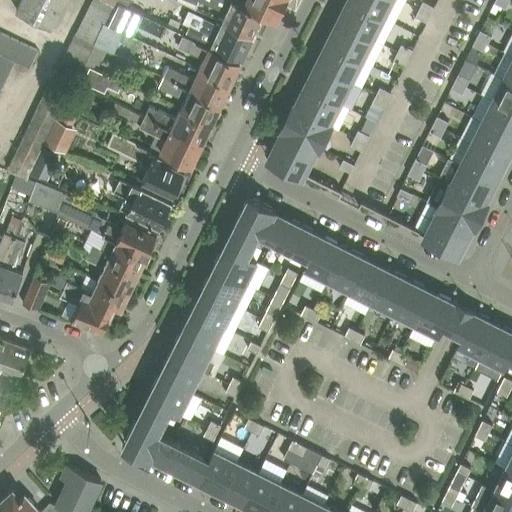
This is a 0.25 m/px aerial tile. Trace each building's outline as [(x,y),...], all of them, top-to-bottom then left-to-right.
[(44,0),(21,0),(18,7),(54,24),(61,8),(44,0)] [(96,0),(92,0),(88,8),(107,17),(112,7),(96,0)] [(253,33),(263,12),(239,0),(180,0),(197,8),(199,0),(206,0),(228,8),(223,19),(253,33)] [(239,0),(263,12),(273,16),(278,18),(282,9),(283,9),(286,0),(239,0)] [(382,14),(353,0),(348,0),(339,19),(342,21),(372,36),(382,14)] [(389,0),(353,0),(382,14),(389,0)] [(431,12),(435,5),(425,0),(423,0),(420,7),(431,12)] [(431,12),(420,7),(416,14),(427,20),(431,12)] [(88,8),(84,18),(103,27),(104,23),(107,17),(88,8)] [(242,56),(253,33),(223,19),(221,22),(205,15),(199,26),(191,22),(187,30),(224,48),(242,56)] [(84,18),(79,27),(98,37),(103,27),(84,18)] [(372,36),(342,21),(339,19),(328,41),(361,57),(372,36)] [(79,27),(74,37),(93,46),(96,40),(98,37),(79,27)] [(481,28),(477,35),(489,41),(492,33),(481,28)] [(2,30),(0,34),(0,51),(3,53),(12,34),(2,30)] [(241,60),(223,51),(184,33),(179,43),(205,55),(200,65),(232,79),(241,60)] [(12,34),(3,53),(12,57),(21,39),(12,34)] [(489,41),(477,35),(473,43),(485,49),(489,41)] [(74,37),(69,47),(89,56),(93,46),(74,37)] [(21,39),(12,57),(15,59),(21,62),(30,44),(21,39)] [(101,64),(109,46),(96,40),(93,46),(89,56),(87,61),(95,65),(97,62),(101,64)] [(361,57),(328,41),(318,62),(320,64),(350,79),(361,57)] [(402,42),(398,49),(410,55),(414,47),(402,42)] [(30,44),(21,62),(31,67),(40,49),(30,44)] [(69,47),(64,56),(84,66),(87,61),(89,56),(69,47)] [(410,55),(398,49),(394,57),(406,63),(410,55)] [(0,51),(0,63),(10,69),(15,59),(12,57),(3,53),(0,51)] [(64,56),(59,68),(75,76),(78,78),(84,66),(64,56)] [(350,79),(320,64),(318,62),(307,84),(339,100),(350,79)] [(0,63),(0,75),(6,79),(10,69),(0,63)] [(222,99),(232,79),(200,65),(196,75),(170,63),(165,73),(222,99)] [(123,81),(98,69),(91,65),(90,69),(84,80),(106,90),(109,83),(120,89),(123,81)] [(56,67),(52,77),(70,86),(75,76),(59,68),(56,67)] [(459,71),(456,78),(467,84),(471,76),(459,71)] [(212,120),(222,99),(165,73),(160,84),(186,96),(182,105),(212,120)] [(52,77),(47,87),(65,96),(70,86),(52,77)] [(511,106),(511,79),(506,77),(495,98),(511,106)] [(463,92),(467,84),(456,78),(452,86),(463,92)] [(339,100),(307,84),(296,105),(294,104),(330,122),(329,121),(339,100)] [(80,85),(72,105),(86,111),(94,91),(80,85)] [(388,98),(392,90),(381,85),(377,92),(388,98)] [(47,87),(42,97),(60,105),(61,104),(65,96),(47,87)] [(388,98),(377,92),(373,100),(384,106),(388,98)] [(42,97),(38,106),(56,115),(60,105),(42,97)] [(511,133),(511,106),(495,98),(484,119),(511,133)] [(141,112),(117,100),(113,107),(138,119),(141,112)] [(203,140),(212,120),(182,105),(177,115),(151,103),(146,114),(203,140)] [(330,122),(294,104),(294,105),(296,106),(293,112),(291,111),(290,112),(292,113),(289,119),(287,118),(286,119),(289,120),(286,126),(283,125),(283,126),(319,144),(319,143),(318,142),(321,136),(322,137),(323,136),(321,135),(324,129),(326,130),(326,129),(325,128),(328,122),(329,123),(330,122)] [(62,105),(45,140),(67,150),(78,126),(72,124),(78,112),(62,105)] [(38,106),(33,116),(51,125),(56,115),(38,106)] [(438,113),(434,121),(445,127),(449,119),(438,113)] [(192,162),(203,140),(146,114),(141,124),(157,132),(152,143),(192,162)] [(33,116),(28,126),(46,135),(51,125),(33,116)] [(506,157),(511,145),(511,133),(484,119),(473,141),(506,157)] [(442,135),(445,127),(434,121),(430,129),(442,135)] [(28,126),(24,136),(42,144),(46,135),(28,126)] [(319,144),(283,126),(285,127),(282,135),(272,154),(304,171),(317,144),(319,144)] [(359,127),(355,135),(366,141),(370,133),(359,127)] [(134,139),(115,130),(111,138),(109,144),(142,159),(141,162),(150,166),(144,180),(145,180),(162,189),(162,188),(175,193),(175,192),(178,193),(184,181),(181,180),(185,171),(168,163),(170,160),(151,152),(152,148),(134,139)] [(366,141),(355,135),(351,143),(363,149),(366,141)] [(24,136),(19,145),(37,154),(39,149),(42,144),(24,136)] [(495,179),(506,157),(473,141),(463,162),(495,179)] [(19,145),(14,155),(32,164),(37,154),(19,145)] [(51,154),(39,149),(37,154),(32,164),(27,175),(39,180),(51,154)] [(14,155),(9,166),(16,169),(27,175),(32,164),(14,155)] [(416,156),(412,164),(424,170),(428,162),(416,156)] [(352,170),(356,162),(344,157),(340,165),(352,170)] [(485,200),(491,186),(495,179),(463,162),(452,183),(451,183),(486,201),(487,201),(485,200)] [(420,178),(424,170),(412,164),(409,172),(420,178)] [(17,172),(12,185),(34,193),(39,180),(17,172)] [(170,200),(155,193),(156,191),(133,180),(132,182),(120,176),(115,187),(126,192),(120,205),(163,225),(168,214),(165,212),(170,200)] [(67,192),(39,180),(34,193),(31,200),(58,211),(65,195),(67,192)] [(486,202),(486,201),(451,183),(450,184),(452,184),(449,190),(447,190),(447,191),(448,192),(445,198),(444,197),(443,198),(445,199),(442,205),(440,204),(440,205),(476,223),(476,222),(474,221),(477,215),(479,216),(479,215),(477,214),(480,208),(482,209),(483,208),(481,207),(484,201),(486,202)] [(402,185),(398,193),(409,199),(413,191),(402,185)] [(275,237),(287,213),(286,212),(286,214),(276,209),(277,207),(249,194),(246,201),(235,221),(225,242),(258,259),(258,258),(248,253),(260,230),(275,237)] [(98,210),(65,195),(58,211),(91,225),(96,213),(98,210)] [(459,249),(469,229),(473,222),(475,223),(476,223),(440,205),(441,206),(427,233),(459,249)] [(158,231),(140,222),(127,216),(123,226),(96,213),(91,225),(107,233),(148,252),(152,243),(154,245),(159,234),(157,233),(158,231)] [(287,213),(275,237),(307,254),(311,256),(306,266),(329,277),(346,243),(346,242),(345,244),(338,240),(323,233),(318,230),(293,218),(287,214),(287,213)] [(0,276),(16,233),(6,229),(0,245),(0,276)] [(0,276),(0,291),(14,297),(24,268),(17,266),(27,237),(16,233),(0,276)] [(148,252),(107,233),(101,246),(93,242),(90,249),(138,272),(148,252)] [(258,259),(225,242),(214,264),(247,280),(258,259)] [(351,288),(367,255),(346,244),(347,243),(346,243),(329,277),(351,288)] [(129,291),(138,272),(90,249),(87,256),(105,264),(99,277),(129,291)] [(372,299),(390,264),(389,264),(389,266),(367,255),(351,288),(372,299)] [(247,280),(214,264),(203,286),(236,302),(247,280)] [(394,310),(411,277),(390,266),(391,265),(390,264),(372,299),(394,310)] [(289,265),(285,273),(295,278),(299,270),(289,265)] [(51,280),(35,273),(24,300),(40,307),(51,280)] [(58,273),(53,281),(63,286),(68,278),(58,273)] [(291,285),(295,278),(285,273),(281,280),(291,285)] [(122,306),(129,291),(99,277),(93,290),(69,279),(65,287),(112,309),(115,303),(122,306)] [(416,321),(433,286),(432,288),(411,277),(394,310),(416,321)] [(236,302),(203,286),(192,307),(224,324),(236,302)] [(433,286),(416,321),(437,331),(441,323),(453,329),(464,335),(460,343),(482,354),(499,319),(498,319),(498,321),(491,317),(476,310),(465,304),(455,299),(440,292),(433,288),(434,287),(433,286)] [(105,323),(112,309),(65,287),(61,295),(68,299),(78,303),(71,319),(82,323),(88,326),(88,325),(89,322),(98,326),(99,326),(100,326),(102,326),(103,326),(104,325),(105,324),(105,323)] [(309,316),(314,306),(307,302),(302,312),(309,316)] [(322,310),(314,306),(309,316),(317,320),(322,310)] [(224,324),(192,307),(181,329),(213,346),(224,324)] [(267,308),(263,316),(273,321),(277,313),(267,308)] [(269,329),(273,321),(263,316),(259,324),(269,329)] [(482,354),(476,365),(498,377),(509,355),(511,356),(511,327),(505,324),(499,321),(499,320),(499,319),(482,354)] [(353,338),(358,328),(350,324),(345,334),(353,338)] [(366,332),(358,328),(353,338),(361,342),(366,332)] [(207,359),(213,346),(181,329),(170,351),(202,367),(210,371),(215,362),(207,359)] [(0,371),(13,339),(0,334),(0,371)] [(248,346),(258,351),(262,343),(252,338),(248,346)] [(20,378),(31,348),(32,347),(13,339),(0,371),(0,382),(6,385),(10,374),(20,378)] [(397,360),(401,350),(394,346),(389,356),(397,360)] [(409,354),(401,350),(397,360),(404,363),(409,354)] [(191,389),(202,367),(170,351),(159,373),(191,389)] [(180,411),(191,389),(159,373),(152,387),(148,395),(180,411)] [(234,374),(230,382),(240,387),(244,379),(234,374)] [(511,377),(505,374),(501,382),(511,386),(511,384),(511,377)] [(467,383),(459,379),(454,389),(462,392),(467,383)] [(236,394),(240,387),(230,382),(226,389),(236,394)] [(511,386),(501,382),(498,389),(507,394),(511,386)] [(475,387),(467,383),(462,392),(470,396),(475,387)] [(180,412),(180,411),(148,395),(124,443),(151,457),(152,455),(162,460),(161,462),(162,462),(174,438),(159,430),(171,407),(180,412)] [(253,429),(258,419),(250,415),(245,425),(253,429)] [(212,417),(208,425),(218,430),(222,422),(212,417)] [(493,422),(484,417),(480,425),(489,430),(493,422)] [(265,423),(258,419),(253,429),(260,432),(265,423)] [(214,438),(218,430),(208,425),(205,433),(214,438)] [(485,438),(489,430),(480,425),(476,433),(485,438)] [(296,450),(301,441),(293,437),(289,447),(296,450)] [(174,438),(162,462),(162,463),(163,461),(169,464),(221,490),(220,492),(221,492),(238,458),(215,446),(211,456),(174,438)] [(304,454),(309,445),(301,441),(296,450),(304,454)] [(323,452),(318,461),(326,465),(331,456),(323,452)] [(243,502),(260,469),(238,458),(221,492),(222,491),(243,502)] [(85,511),(102,477),(87,471),(69,462),(70,461),(68,461),(62,475),(63,476),(64,474),(70,477),(57,503),(75,511),(85,511)] [(471,466),(462,461),(458,469),(467,473),(471,466)] [(511,468),(506,466),(495,487),(511,495),(511,468)] [(265,511),(282,480),(260,469),(243,502),(264,511),(265,511)] [(362,483),(367,474),(359,470),(354,479),(362,483)] [(369,487),(374,478),(367,474),(362,483),(369,487)] [(292,511),(304,490),(282,480),(265,511),(292,511)] [(483,482),(472,503),(484,509),(489,511),(511,511),(511,495),(495,487),(483,482)] [(451,483),(447,491),(456,495),(460,487),(451,483)] [(75,511),(57,503),(51,500),(42,509),(26,492),(24,494),(23,493),(22,494),(15,487),(14,487),(13,487),(0,498),(0,509),(2,511),(75,511)] [(320,511),(325,501),(304,490),(292,511),(320,511)] [(452,503),(456,495),(447,491),(443,498),(452,503)] [(405,505),(410,496),(402,492),(398,501),(405,505)] [(413,509),(418,499),(410,496),(405,505),(413,509)] [(346,511),(325,501),(320,511),(346,511)]
